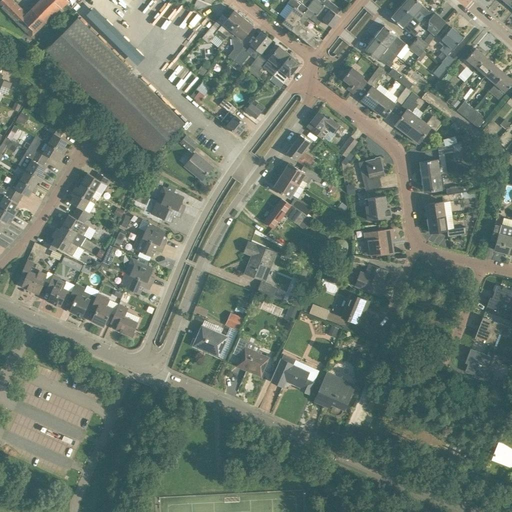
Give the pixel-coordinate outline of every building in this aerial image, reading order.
[(0,6),(31,37),(68,1),(66,0),(41,0),(27,15),(11,0),(1,0),(0,1),(0,6)] [(291,30),(304,14),(308,9),(307,8),(296,0),(290,0),(288,4),(294,8),(282,23),(291,30)] [(326,6),(317,0),(312,0),(307,8),(308,9),(304,14),(308,18),(318,25),(322,20),(333,28),(341,18),(334,13),(326,6)] [(328,0),(317,0),(334,13),(339,7),(328,0)] [(423,5),(417,0),(406,0),(401,6),(412,16),(418,10),(425,17),(429,20),(435,13),(431,10),(429,12),(423,6),(423,5)] [(414,29),(419,23),(412,16),(401,6),(391,18),(402,28),(402,27),(410,34),(411,33),(415,36),(418,33),(414,29)] [(243,18),(234,10),(218,30),(212,25),(202,38),(209,44),(210,42),(219,48),(224,42),(232,32),(232,31),(243,18)] [(322,41),(312,33),(303,26),(308,18),(304,14),(291,30),(316,49),(322,41)] [(438,16),(427,30),(430,33),(434,36),(446,23),(438,16)] [(185,124),(123,63),(128,58),(88,18),(82,23),(79,20),(47,52),(153,156),(185,124)] [(253,26),(243,18),(232,31),(232,32),(236,35),(233,39),(233,50),(228,56),(233,60),(237,56),(236,55),(241,49),(242,50),(243,48),(242,47),(242,40),(253,26)] [(139,62),(147,54),(113,20),(105,28),(139,62)] [(397,55),(406,44),(395,36),(396,35),(384,26),(375,37),(386,47),(397,55)] [(441,62),(442,63),(447,68),(454,60),(448,55),(453,49),(454,50),(463,38),(452,28),(442,39),(448,44),(442,52),(447,56),(443,61),(441,62)] [(258,56),(271,40),(261,32),(251,45),(252,46),(247,51),(243,48),(242,50),(241,49),(236,55),(237,56),(233,60),(234,61),(239,65),(240,66),(250,54),(256,59),(258,56)] [(423,51),(435,37),(434,36),(430,33),(423,42),(417,37),(412,43),(423,51)] [(381,53),(386,47),(375,37),(365,50),(376,59),(377,58),(384,64),(384,63),(390,68),(393,64),(387,59),(388,59),(381,53)] [(423,51),(412,43),(408,48),(419,57),(423,51)] [(273,76),(289,55),(279,46),(266,62),(258,56),(256,59),(251,65),(248,70),(258,79),(262,74),(259,72),(263,67),(273,76)] [(485,57),(475,48),(466,59),(474,66),(476,68),(485,57)] [(423,51),(419,57),(417,60),(419,61),(426,53),(423,51)] [(447,56),(442,52),(438,56),(443,61),(447,56)] [(284,84),(300,63),(289,55),(273,76),(284,84)] [(486,76),(495,65),(485,57),(476,68),(486,76)] [(234,61),(230,65),(236,69),(239,65),(234,61)] [(438,78),(447,68),(442,63),(433,73),(438,78)] [(495,84),(504,73),(495,65),(486,76),(495,84)] [(207,70),(201,66),(197,72),(202,76),(207,70)] [(364,77),(352,67),(343,79),(350,85),(347,89),(352,92),(354,89),(359,93),(367,82),(362,79),(364,77)] [(373,109),(384,95),(387,90),(380,84),(378,87),(375,85),(385,72),(379,67),(367,83),(372,87),(362,100),(373,109)] [(402,76),(393,68),(389,74),(398,81),(402,76)] [(505,93),(511,84),(511,80),(504,73),(495,84),(505,92),(505,93)] [(412,84),(402,76),(398,81),(408,89),(412,84)] [(0,85),(9,89),(11,85),(11,83),(2,79),(0,78),(0,85)] [(196,89),(204,95),(210,88),(202,82),(196,89)] [(0,92),(7,95),(9,89),(0,85),(0,92)] [(30,90),(23,85),(20,90),(26,95),(30,90)] [(406,88),(398,98),(396,101),(402,106),(412,92),(408,89),(406,88)] [(394,103),(396,101),(398,98),(387,90),(384,95),(373,109),(385,118),(395,104),(394,103)] [(407,134),(419,118),(412,113),(418,104),(415,102),(419,97),(412,92),(402,106),(407,110),(395,125),(407,134)] [(455,98),(450,104),(456,108),(460,102),(455,98)] [(238,135),(246,125),(233,114),(237,109),(224,99),(219,105),(229,112),(221,122),(238,135)] [(21,105),(15,102),(12,109),(18,111),(21,105)] [(261,112),(251,104),(245,111),(256,119),(261,112)] [(466,118),(474,109),(468,104),(460,114),(466,118)] [(480,114),(474,109),(466,118),(472,124),(480,114)] [(24,125),(29,117),(21,112),(16,120),(24,125)] [(335,134),(341,126),(330,118),(328,120),(318,112),(311,122),(315,126),(311,130),(324,140),(332,132),(335,134)] [(418,143),(430,128),(435,132),(442,123),(432,116),(426,124),(419,118),(407,134),(418,143)] [(505,119),(500,125),(505,129),(510,123),(505,119)] [(64,148),(68,142),(60,137),(63,132),(51,125),(48,130),(53,133),(47,143),(65,153),(67,149),(64,148)] [(180,130),(175,136),(180,140),(184,134),(180,130)] [(304,152),(311,142),(300,135),(286,154),(307,168),(313,159),(304,152)] [(65,153),(47,143),(35,136),(29,147),(27,150),(46,162),(49,157),(56,161),(60,156),(62,157),(65,153)] [(192,152),(198,145),(187,136),(181,143),(192,152)] [(471,140),(466,136),(463,140),(468,144),(471,140)] [(5,137),(0,145),(0,154),(2,155),(10,141),(5,137)] [(346,157),(357,142),(351,137),(339,152),(346,157)] [(178,142),(174,139),(169,144),(173,147),(178,142)] [(482,145),(474,139),(470,144),(478,150),(482,145)] [(19,145),(11,141),(7,148),(15,153),(19,145)] [(453,153),(452,144),(439,148),(438,148),(439,160),(420,162),(422,177),(439,175),(447,174),(444,154),(453,153)] [(46,162),(27,150),(18,164),(26,169),(43,179),(45,175),(42,174),(46,168),(43,166),(46,162)] [(350,152),(346,157),(350,160),(351,161),(354,156),(350,152)] [(212,168),(195,154),(185,166),(202,180),(212,168)] [(382,187),(379,175),(384,174),(380,157),(359,163),(362,177),(365,176),(368,190),(382,187)] [(282,174),(299,185),(302,180),(307,183),(311,177),(322,185),(325,179),(307,168),(304,173),(289,163),(285,169),(283,167),(280,173),(282,174)] [(43,179),(26,169),(20,179),(34,187),(38,182),(40,183),(43,179)] [(481,170),(472,171),(472,179),(481,179),(481,170)] [(95,191),(101,182),(106,185),(109,180),(98,173),(95,178),(87,173),(84,179),(81,177),(78,182),(81,183),(95,191)] [(299,185),(282,174),(273,188),(290,199),(299,185)] [(35,193),(37,189),(34,187),(20,179),(14,175),(6,190),(18,197),(21,192),(28,197),(32,191),(35,193)] [(131,181),(127,175),(120,180),(124,186),(131,181)] [(440,182),(439,175),(422,177),(424,192),(444,189),(443,182),(440,182)] [(92,197),(95,191),(81,183),(78,188),(75,187),(73,191),(90,201),(94,204),(96,200),(92,197)] [(347,195),(355,193),(354,185),(346,186),(347,195)] [(18,197),(6,190),(5,190),(0,186),(0,196),(2,197),(0,200),(0,207),(15,216),(17,211),(15,210),(18,204),(15,202),(18,197)] [(468,192),(467,186),(446,189),(447,195),(468,192)] [(181,205),(184,198),(166,190),(163,196),(158,194),(155,201),(183,213),(186,206),(181,205)] [(84,210),(90,201),(73,191),(70,195),(73,196),(70,202),(77,207),(75,212),(87,219),(86,219),(89,220),(92,215),(84,210)] [(469,199),(468,192),(447,195),(444,195),(445,202),(469,199)] [(387,208),(385,196),(365,199),(368,220),(391,217),(390,207),(387,208)] [(307,215),(312,207),(295,197),(291,205),(307,215)] [(307,215),(291,205),(281,199),(264,221),(272,227),(283,215),(293,222),(294,222),(304,230),(312,220),(307,216),(307,215)] [(183,213),(155,201),(150,214),(171,223),(174,216),(180,219),(183,213)] [(347,207),(342,202),(336,209),(342,213),(347,207)] [(445,216),(443,202),(426,204),(428,219),(445,216)] [(0,219),(9,225),(15,216),(0,207),(0,219)] [(123,211),(117,207),(114,213),(120,217),(123,211)] [(83,224),(86,219),(87,219),(75,212),(72,216),(68,215),(65,220),(62,219),(60,223),(63,225),(83,237),(83,236),(86,232),(80,228),(83,224)] [(447,231),(445,216),(428,219),(430,233),(447,231)] [(127,228),(130,220),(125,218),(122,226),(127,228)] [(0,232),(1,233),(4,227),(7,229),(9,225),(0,219),(0,232)] [(508,254),(511,239),(511,227),(495,223),(490,240),(497,242),(494,250),(508,254)] [(85,238),(83,236),(83,237),(63,225),(60,230),(57,228),(54,232),(71,243),(78,247),(79,248),(85,238)] [(164,247),(167,241),(163,239),(165,232),(147,225),(145,232),(141,230),(139,236),(164,247)] [(467,235),(466,227),(449,230),(447,230),(448,237),(467,235)] [(394,240),(393,229),(372,232),(373,240),(368,241),(370,255),(380,254),(380,256),(394,254),(392,240),(394,240)] [(55,252),(58,248),(72,256),(78,247),(71,243),(54,232),(52,236),(55,238),(52,243),(46,240),(43,246),(55,252)] [(120,247),(125,235),(120,232),(119,232),(116,239),(114,244),(115,244),(120,247)] [(162,253),(164,247),(139,236),(133,249),(152,257),(155,250),(162,253)] [(276,254),(248,242),(244,253),(252,256),(245,273),(262,280),(269,263),(272,264),(276,254)] [(112,254),(116,248),(114,247),(110,245),(106,253),(110,255),(110,253),(112,254)] [(105,252),(100,249),(96,255),(101,258),(105,252)] [(367,266),(369,259),(352,255),(350,262),(367,266)] [(38,294),(47,275),(39,271),(37,274),(30,271),(33,263),(27,260),(20,275),(26,278),(22,287),(38,294)] [(101,263),(95,260),(92,267),(97,270),(101,263)] [(153,269),(135,261),(132,268),(128,266),(125,272),(131,274),(152,283),(155,278),(150,276),(153,269)] [(102,262),(99,268),(106,271),(109,264),(102,262)] [(81,271),(87,273),(90,267),(84,264),(81,271)] [(382,281),(386,271),(369,265),(366,273),(362,272),(356,287),(381,296),(386,283),(382,281)] [(152,283),(131,274),(125,272),(119,286),(140,294),(143,287),(149,290),(152,283)] [(70,295),(75,285),(66,281),(65,282),(59,279),(60,278),(53,275),(48,287),(53,290),(48,301),(60,307),(66,292),(70,295)] [(277,288),(261,282),(257,293),(272,299),(277,288)] [(96,297),(97,294),(99,291),(87,285),(85,289),(75,285),(70,295),(70,297),(75,299),(70,311),(82,317),(89,300),(92,295),(96,297)] [(511,291),(497,286),(492,298),(490,298),(486,307),(511,316),(511,291)] [(275,292),(272,299),(282,303),(285,296),(275,292)] [(114,316),(118,305),(110,300),(97,294),(96,297),(92,306),(97,309),(91,321),(103,327),(109,314),(114,316)] [(364,326),(369,314),(365,312),(368,301),(351,294),(342,317),(364,326)] [(327,318),(331,308),(315,302),(311,311),(327,318)] [(124,317),(128,308),(118,305),(114,316),(111,324),(117,326),(115,330),(131,337),(138,323),(124,317)] [(299,310),(290,307),(286,316),(295,319),(299,310)] [(238,329),(242,320),(230,315),(226,324),(238,329)] [(510,328),(483,317),(474,339),(494,346),(499,334),(507,337),(510,328)] [(331,326),(328,335),(335,338),(339,329),(331,326)] [(218,358),(228,337),(214,331),(213,334),(200,328),(194,343),(207,349),(206,352),(218,358)] [(262,373),(269,358),(244,348),(237,366),(247,371),(249,367),(262,373)] [(487,365),(490,357),(470,349),(467,359),(469,360),(465,372),(488,381),(493,367),(487,365)] [(302,388),(309,373),(281,360),(271,381),(283,387),(286,381),(302,388)] [(344,410),(351,392),(335,385),(338,378),(327,373),(315,401),(326,406),(327,402),(344,410)] [(511,451),(499,444),(493,460),(511,466),(511,451)]
